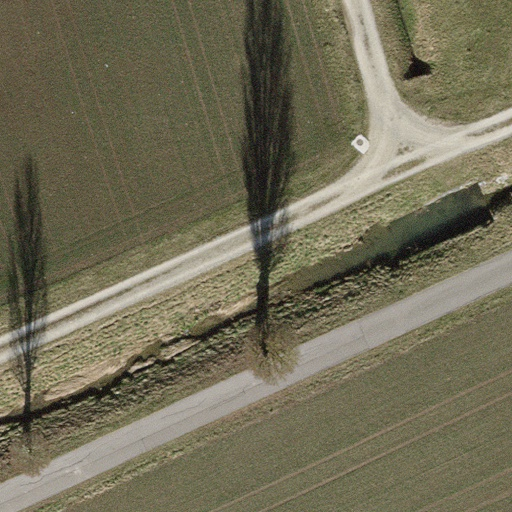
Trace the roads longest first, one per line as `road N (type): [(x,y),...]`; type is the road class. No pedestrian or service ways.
road 1 (track): [(0,357),(409,170)]
road 2 (track): [(362,0),(409,170)]
